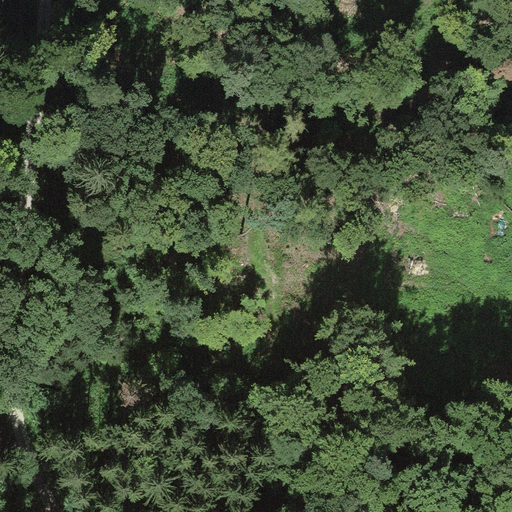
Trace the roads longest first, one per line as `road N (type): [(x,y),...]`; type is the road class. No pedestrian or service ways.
road 1 (track): [(422,0),(284,113),(260,155),(260,296),(316,511)]
road 2 (track): [(42,0),(12,355),(25,455),(58,511)]
